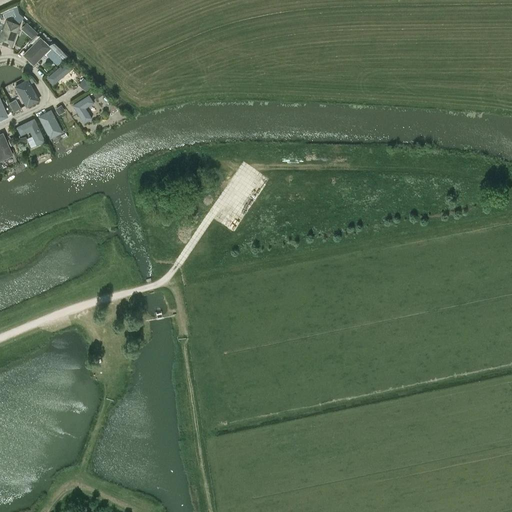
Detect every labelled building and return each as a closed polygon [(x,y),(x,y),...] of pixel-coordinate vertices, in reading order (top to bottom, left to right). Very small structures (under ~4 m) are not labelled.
[(6,20),(0,36),(0,43),(11,48),(20,25),(6,20)] [(32,27),(26,33),(32,38),(37,32),(32,27)] [(40,36),(23,55),(34,65),(52,47),(40,36)] [(63,60),(67,56),(68,55),(55,43),(54,45),(52,47),(51,48),(63,60)] [(67,60),(47,77),(53,84),(73,68),(67,60)] [(28,79),(15,86),(27,107),(40,100),(28,79)] [(84,80),(80,85),(88,90),(91,86),(84,80)] [(72,105),(84,123),(92,118),(86,108),(94,102),(89,94),(72,105)] [(0,120),(9,117),(0,97),(0,120)] [(13,110),(19,108),(16,99),(9,101),(13,110)] [(38,116),(50,139),(63,132),(51,109),(38,116)] [(45,141),(34,118),(17,126),(21,135),(30,131),(37,145),(45,141)] [(0,133),(0,161),(13,155),(3,132),(0,133)]
